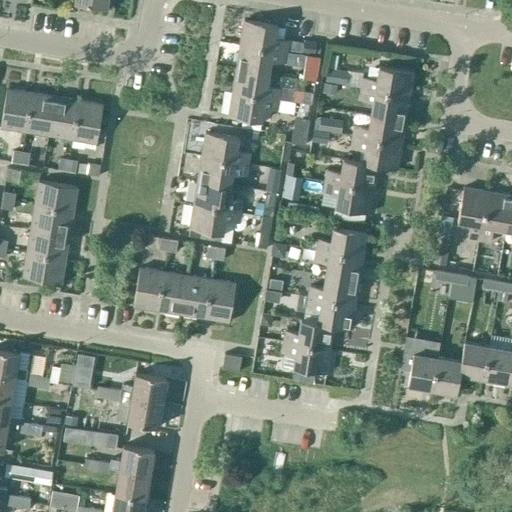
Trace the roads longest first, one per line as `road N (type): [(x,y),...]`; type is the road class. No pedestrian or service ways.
road 1 (residential): [(173,511),(196,372),(190,356),(0,318)]
road 2 (residential): [(0,37),(144,62),(154,0)]
road 3 (residential): [(292,0),(464,30)]
road 4 (residential): [(464,30),(457,101),(467,118),(511,131)]
